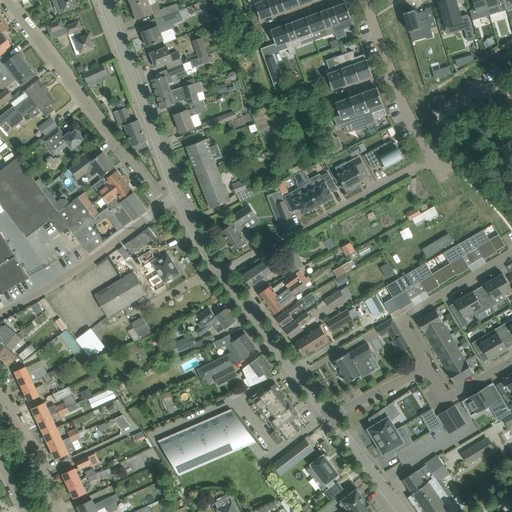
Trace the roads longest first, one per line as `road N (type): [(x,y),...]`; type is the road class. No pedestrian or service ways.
road 1 (residential): [(165,205),(7,0)]
road 2 (residential): [(432,158),(219,273)]
road 3 (tertiary): [(178,197),(102,0)]
road 4 (residential): [(0,315),(165,205)]
road 5 (tertiary): [(332,420),(219,273)]
road 6 (residential): [(511,256),(410,312),(404,323),(428,366)]
road 7 (residential): [(55,511),(0,397)]
